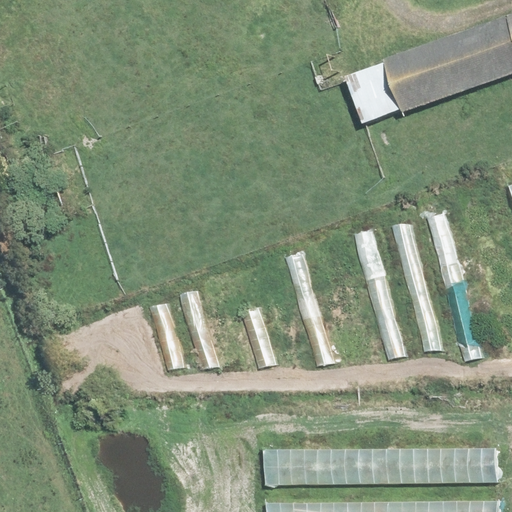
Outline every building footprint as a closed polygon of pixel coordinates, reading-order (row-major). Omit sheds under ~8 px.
[(511,15),(385,60),(386,64),(348,77),(365,124),(404,111),(405,114),(511,75),(511,15)] [(429,232),(462,340),(479,335),(446,227),(429,232)] [(390,236),(423,344),(440,339),(407,231),(390,236)] [(358,247),(391,355),(408,350),(375,242),(358,247)] [(285,260),(318,369),(335,364),(302,255),(285,260)] [(205,299),(186,303),(201,365),(220,360),(205,299)] [(173,303),(154,307),(169,369),(188,365),(173,303)] [(267,307),(248,312),(263,374),(282,369),(267,307)] [(282,454),(282,485),(482,484),(481,453),(282,454)]
